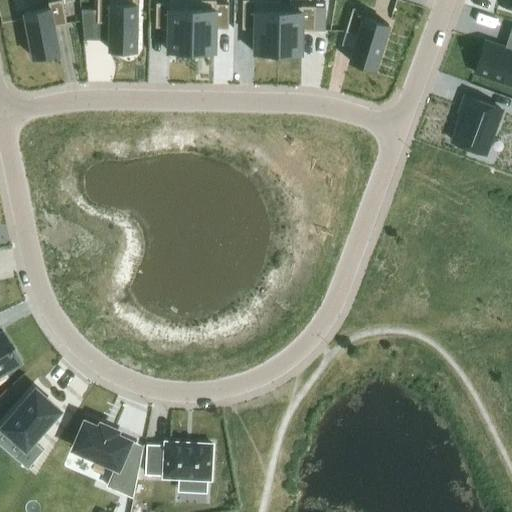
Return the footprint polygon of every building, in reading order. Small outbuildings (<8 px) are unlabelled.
[(24,13),(32,58),(58,53),(53,26),(66,24),(61,0),(58,0),(47,2),(48,8),(24,13)] [(109,23),(108,50),(135,51),(136,0),(96,0),(96,23),(109,23)] [(167,52),(190,52),(191,0),(167,0),(168,3),(155,3),(155,28),(167,28),(167,52)] [(201,0),(191,0),(190,52),(214,53),(214,29),(227,29),(228,5),(215,4),(215,0),(201,0)] [(253,54),(277,54),(278,7),(279,7),(279,2),(255,2),(255,0),(242,0),(241,30),(254,30),(253,54)] [(278,7),(277,54),(301,54),(301,31),(314,31),(314,7),(300,6),(300,7),(279,7),(278,7)] [(357,35),(349,62),(374,69),(388,25),(364,18),(365,13),(352,8),(345,32),(357,35)] [(511,50),(483,41),(473,73),(511,86),(511,50)] [(500,109),(464,96),(458,114),(462,115),(452,142),(484,154),(500,109)] [(0,372),(20,361),(2,331),(0,332),(0,372)] [(59,410),(35,389),(1,427),(24,448),(15,459),(26,469),(43,450),(32,441),(59,410)] [(116,431),(100,424),(98,428),(84,422),(73,448),(115,467),(107,486),(121,492),(134,464),(121,458),(128,441),(114,435),(116,431)] [(147,446),(145,473),(162,474),(162,477),(210,480),(212,444),(164,442),(164,446),(147,446)]
